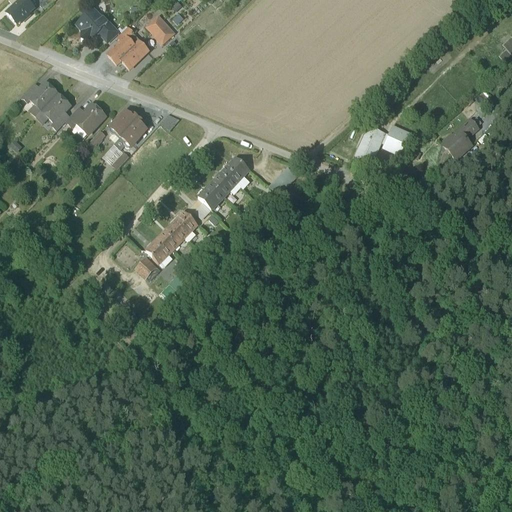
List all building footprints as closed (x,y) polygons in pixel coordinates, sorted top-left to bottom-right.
[(16,0),(9,7),(14,12),(22,4),(18,0),(16,0)] [(14,12),(7,18),(17,29),(21,26),(22,27),(30,20),(29,18),(33,14),(23,3),(22,4),(14,12)] [(101,23),(93,15),(77,30),(81,35),(81,45),(89,45),(98,37),(108,27),(104,23),(101,23)] [(153,26),(146,33),(150,37),(158,30),(157,30),(153,26)] [(118,38),(108,27),(98,37),(107,47),(118,38)] [(164,33),(159,28),(157,30),(158,30),(150,37),(162,50),(174,39),(166,31),(164,33)] [(127,32),(117,42),(121,47),(126,42),(131,37),(127,32)] [(140,47),(131,37),(126,42),(134,52),(139,48),(140,47)] [(134,52),(126,42),(121,47),(107,60),(116,69),(120,65),(134,52)] [(134,52),(120,65),(129,74),(147,57),(139,48),(134,52)] [(511,59),(505,53),(499,59),(504,65),(511,59)] [(44,88),(38,94),(39,94),(28,105),(29,106),(41,117),(57,100),(44,88)] [(33,90),(21,103),(27,108),(29,106),(28,105),(39,94),(38,94),(33,90)] [(57,100),(41,117),(52,127),(53,128),(63,117),(69,111),(57,100)] [(91,109),(83,118),(76,125),(77,126),(89,137),(104,121),(91,109)] [(69,122),(65,126),(71,132),(77,126),(76,125),(83,118),(77,113),(69,122)] [(124,116),(118,123),(116,123),(116,125),(109,132),(110,133),(109,134),(109,137),(111,138),(114,138),(115,137),(120,142),(137,124),(131,118),(129,120),(124,116)] [(171,134),(178,122),(168,116),(161,128),(171,134)] [(63,117),(53,128),(52,127),(50,130),(56,135),(65,126),(69,122),(63,117)] [(472,122),(443,150),(456,163),(462,157),(460,155),(466,150),(462,146),(479,129),(472,122)] [(137,124),(120,142),(124,146),(123,147),(123,149),(125,152),(127,152),(129,150),(129,151),(136,143),(138,144),(138,141),(144,135),(139,130),(141,128),(137,124)] [(388,139),(369,130),(354,162),(371,169),(381,147),(402,157),(409,142),(390,133),(388,139)] [(99,136),(87,149),(91,153),(103,140),(99,136)] [(122,157),(110,170),(116,176),(128,162),(122,157)] [(249,175),(235,162),(223,175),(236,188),(249,175)] [(286,174),(268,191),(277,200),(295,182),(286,174)] [(236,188),(223,175),(210,188),(223,201),(236,188)] [(223,201),(210,188),(197,201),(211,214),(223,201)] [(197,228),(184,216),(171,229),(184,242),(197,228)] [(184,242),(171,229),(159,242),(172,254),(184,242)] [(172,254),(159,242),(146,255),(159,267),(172,254)] [(154,272),(144,262),(134,272),(144,282),(154,272)]
